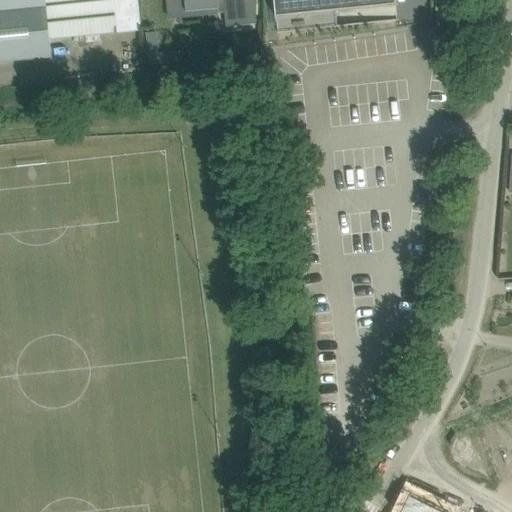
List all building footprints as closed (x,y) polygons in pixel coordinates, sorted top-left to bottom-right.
[(0,0),(0,60),(49,55),(47,38),(139,29),(136,0),(0,0)] [(183,0),(185,12),(216,9),(217,14),(224,13),(225,27),(255,24),(255,0),(183,0)] [(337,27),(337,26),(335,12),(396,5),(395,0),(273,0),(275,18),(277,33),(337,27)] [(435,0),(435,20),(451,20),(451,0),(435,0)] [(232,47),(221,48),(222,57),(233,56),(232,47)] [(511,404),(490,413),(497,431),(511,424),(511,404)] [(511,424),(497,431),(503,447),(511,443),(511,424)] [(511,443),(503,447),(510,464),(511,462),(511,443)] [(449,511),(450,510),(407,496),(401,511),(449,511)]
